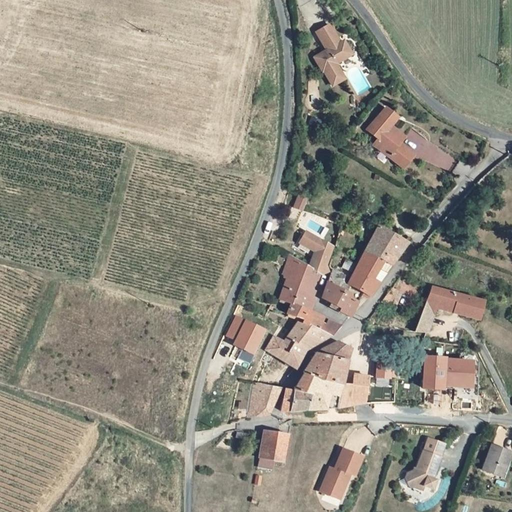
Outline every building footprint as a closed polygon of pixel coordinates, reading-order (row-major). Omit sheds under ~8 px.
[(308,38),(318,56),(306,62),(313,76),(315,75),(324,91),(335,85),(326,70),(342,60),(337,51),(333,53),(321,31),(308,38)] [(331,105),(327,97),(322,100),(325,107),(331,105)] [(356,135),(367,143),(363,149),(393,173),(402,159),(388,148),(393,141),(379,130),(386,121),(374,112),(356,135)] [(379,227),(370,245),(366,254),(393,269),(409,246),(406,244),(379,227)] [(322,273),(332,242),(304,230),(299,242),(314,248),(306,265),(307,265),(322,273)] [(363,294),(372,299),(393,269),(366,254),(349,287),(363,294)] [(322,273),(307,265),(306,265),(290,256),(289,256),(284,271),(290,274),(280,302),(291,306),(310,314),(315,302),(310,286),(314,276),(322,273)] [(363,294),(349,287),(343,283),(329,278),(326,288),(349,298),(348,301),(358,306),(363,294)] [(349,298),(326,288),(322,303),(329,306),(328,308),(352,319),(358,306),(348,301),(349,298)] [(455,318),(481,324),(487,305),(433,290),(416,334),(426,335),(437,309),(456,314),(455,318)] [(291,306),(287,318),(286,320),(298,324),(330,337),(337,333),(340,325),(310,314),(291,306)] [(225,337),(234,342),(232,347),(254,356),(265,330),(234,316),(225,337)] [(296,328),(293,326),(290,332),(283,345),(269,336),(261,349),(293,368),(310,342),(317,345),(330,337),(298,324),(296,328)] [(337,394),(334,409),(364,406),(368,381),(351,378),(350,384),(340,383),(352,343),(351,341),(350,340),(348,339),(347,339),(344,340),(341,343),(320,352),(320,357),(314,356),(305,369),(295,390),(309,394),(305,412),(324,410),(329,395),(337,394)] [(367,341),(362,340),(359,350),(365,351),(367,341)] [(265,356),(261,370),(283,383),(289,370),(265,356)] [(422,390),(474,391),(474,359),(422,359),(422,390)] [(378,379),(395,381),(397,365),(390,365),(380,364),(378,379)] [(257,385),(248,416),(269,415),(279,392),(257,385)] [(281,411),(285,414),(305,412),(309,394),(295,390),(292,396),(289,396),(282,401),(281,411)] [(254,464),(272,468),(278,441),(254,437),(247,470),(252,471),(254,464)] [(502,459),(483,451),(473,476),(495,485),(503,464),(500,463),(502,459)] [(394,483),(397,489),(404,491),(412,486),(414,490),(423,493),(426,484),(421,482),(422,479),(424,479),(430,461),(412,454),(405,472),(404,472),(403,474),(396,477),(394,483)] [(309,498),(322,503),(326,493),(332,496),(336,486),(334,485),(336,479),(343,482),(350,463),(332,455),(323,476),(319,474),(309,498)] [(404,491),(413,495),(414,490),(412,486),(404,491)] [(322,503),(328,506),(332,496),(326,493),(322,503)]
